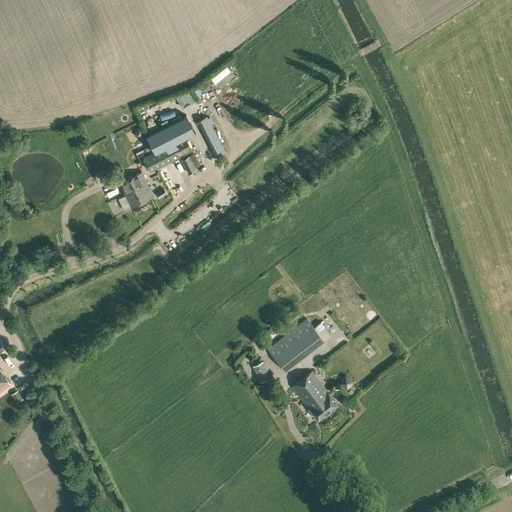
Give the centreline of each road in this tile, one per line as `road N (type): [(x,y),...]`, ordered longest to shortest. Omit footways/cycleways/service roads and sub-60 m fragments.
road 1 (unclassified): [(102,511),(5,299),(25,282),(116,254),(219,170)]
road 2 (track): [(219,170),(357,54)]
